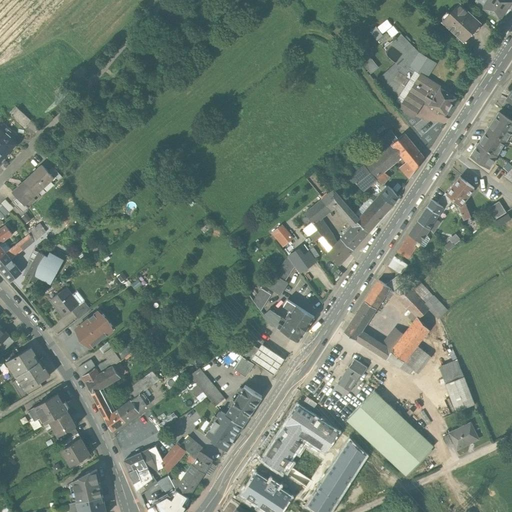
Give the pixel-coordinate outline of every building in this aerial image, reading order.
[(507,0),(487,0),(483,8),(500,19),(511,2),(507,0)] [(480,23),(459,3),(442,21),(463,41),(480,23)] [(457,97),(423,76),(417,86),(414,87),(412,90),(413,93),(424,100),(446,114),(457,97)] [(413,93),(410,94),(401,108),(414,116),(424,100),(413,93)] [(31,120),(18,108),(12,114),(25,126),(31,120)] [(511,120),(499,113),(479,143),(497,155),(511,133),(511,120)] [(0,163),(10,153),(8,151),(17,141),(0,125),(0,163)] [(392,144),(394,142),(392,140),(396,136),(391,130),(381,138),(382,139),(389,147),(392,144)] [(392,144),(400,153),(408,147),(409,147),(414,143),(405,133),(394,142),(392,144)] [(382,139),(372,146),(373,147),(355,161),(361,169),(366,165),(376,177),(383,183),(388,176),(384,171),(397,161),(397,160),(400,154),(400,153),(392,144),(389,147),(382,139)] [(410,179),(425,157),(414,143),(409,147),(408,147),(400,153),(400,154),(406,161),(400,167),(405,172),(410,179)] [(497,155),(479,143),(472,155),(489,167),(497,155)] [(43,166),(25,182),(32,189),(34,187),(38,192),(54,177),(50,174),(43,166)] [(50,174),(54,177),(58,182),(63,177),(56,169),(50,174)] [(406,184),(410,179),(405,172),(398,181),(406,184)] [(447,194),(457,202),(464,219),(471,217),(464,202),(475,188),(461,177),(447,194)] [(398,181),(392,189),(400,194),(406,184),(398,181)] [(24,204),(38,192),(34,187),(32,189),(25,182),(13,193),(17,197),(24,204)] [(398,197),(392,189),(388,186),(381,194),(393,204),(398,197)] [(336,205),(342,200),(334,191),(306,214),(318,229),(323,236),(327,241),(333,248),(337,243),(332,235),(321,217),(336,205)] [(369,231),(393,204),(381,194),(358,219),(369,231)] [(28,209),(24,204),(17,197),(12,203),(22,214),(26,211),(28,209)] [(13,209),(5,200),(0,204),(0,220),(0,221),(13,209)] [(353,249),(369,231),(358,219),(342,200),(336,205),(353,225),(341,238),(353,249)] [(500,201),(488,208),(495,220),(507,212),(500,201)] [(418,220),(430,228),(440,213),(428,205),(418,220)] [(26,211),(22,214),(18,218),(24,227),(32,220),(26,211)] [(498,220),(501,225),(511,218),(511,215),(510,213),(498,220)] [(0,231),(0,238),(2,241),(22,228),(16,219),(0,231)] [(431,238),(426,233),(430,228),(418,220),(399,249),(410,256),(417,245),(415,244),(419,239),(421,241),(420,243),(425,246),(431,238)] [(323,236),(318,229),(310,235),(315,242),(321,237),(323,236)] [(278,236),(280,238),(282,237),(285,240),(291,235),(286,230),(278,236)] [(457,234),(443,245),(448,252),(462,241),(457,234)] [(282,237),(280,238),(285,244),(293,237),(291,235),(285,240),(282,237)] [(353,249),(341,238),(337,243),(333,248),(330,252),(328,254),(340,264),(353,249)] [(330,252),(333,248),(327,241),(325,242),(323,243),(330,252)] [(289,255),(303,274),(319,262),(305,243),(289,255)] [(13,247),(9,252),(12,255),(11,256),(18,262),(23,257),(13,247)] [(5,254),(0,258),(0,270),(10,283),(21,274),(5,254)] [(40,254),(26,278),(34,283),(38,277),(51,284),(63,262),(50,254),(47,259),(40,254)] [(285,281),(295,266),(287,255),(275,274),(285,281)] [(404,273),(410,264),(396,256),(390,266),(404,273)] [(285,281),(275,274),(272,272),(264,284),(280,294),(288,282),(285,281)] [(344,332),(399,367),(429,330),(420,319),(431,309),(423,300),(430,293),(415,277),(410,281),(400,274),(386,284),(390,287),(389,288),(394,293),(418,318),(404,334),(396,329),(383,345),(361,331),(362,330),(350,323),(344,332)] [(390,299),(394,293),(389,288),(390,287),(386,284),(379,280),(355,317),(366,324),(385,295),(390,299)] [(254,301),(261,310),(271,294),(262,288),(254,301)] [(66,289),(50,302),(63,318),(79,305),(66,289)] [(264,315),(268,320),(299,341),(314,318),(287,300),(283,306),(290,310),(294,311),(292,313),(289,312),(287,316),(282,314),(280,318),(269,311),(264,315)] [(98,312),(76,329),(91,348),(113,331),(108,325),(111,323),(106,316),(103,318),(98,312)] [(352,320),(350,323),(362,330),(364,327),(366,324),(355,317),(352,320)] [(258,349),(252,359),(255,361),(275,374),(285,359),(262,344),(258,349)] [(104,355),(109,361),(113,366),(132,351),(128,345),(115,355),(111,349),(104,355)] [(252,359),(258,349),(252,345),(244,357),(243,357),(235,369),(247,377),(255,365),(253,363),(255,361),(252,359)] [(17,349),(3,357),(6,362),(20,355),(17,349)] [(20,355),(6,362),(15,377),(17,376),(38,364),(29,349),(20,355)] [(349,367),(338,383),(344,387),(350,377),(356,381),(360,374),(362,375),(368,367),(355,359),(350,367),(349,367)] [(81,374),(90,369),(95,366),(92,361),(78,368),(81,374)] [(95,369),(96,369),(106,387),(121,377),(113,366),(109,361),(95,368),(95,369)] [(38,364),(17,376),(25,390),(39,382),(48,377),(39,363),(38,364)] [(82,376),(93,395),(102,389),(106,387),(96,369),(95,369),(91,371),(82,376)] [(216,407),(225,400),(200,369),(190,376),(216,407)] [(457,411),(476,404),(465,376),(446,384),(457,411)] [(154,385),(145,377),(136,384),(143,393),(154,385)] [(39,382),(25,390),(28,395),(42,387),(39,382)] [(143,393),(136,384),(129,389),(135,398),(118,411),(125,421),(151,404),(143,393)] [(243,426),(261,396),(245,386),(226,415),(243,426)] [(125,421),(118,411),(115,412),(102,389),(93,395),(99,407),(107,403),(109,409),(102,413),(111,431),(125,421)] [(375,390),(347,420),(406,476),(434,446),(375,390)] [(40,418),(44,424),(49,421),(67,412),(57,394),(28,411),(34,421),(40,418)] [(99,407),(102,413),(109,409),(107,403),(99,407)] [(325,452),(338,432),(298,405),(262,459),(282,472),(304,438),(325,452)] [(243,426),(226,415),(220,411),(206,433),(214,439),(213,440),(227,450),(243,426)] [(67,412),(49,421),(58,437),(75,427),(67,412)] [(471,423),(451,433),(458,449),(479,440),(471,423)] [(449,435),(443,438),(447,447),(453,444),(449,435)] [(202,450),(188,437),(180,445),(178,443),(162,460),(161,462),(164,468),(166,467),(168,472),(185,451),(190,455),(187,459),(191,464),(200,452),(202,450)] [(80,438),(61,449),(66,458),(69,457),(73,464),(89,454),(80,438)] [(349,440),(341,453),(360,465),(366,455),(349,440)] [(141,453),(150,473),(157,470),(155,464),(161,461),(154,447),(141,453)] [(200,452),(191,464),(204,472),(210,476),(217,464),(200,452)] [(153,477),(150,473),(141,453),(124,461),(136,489),(142,485),(153,477)] [(341,453),(334,463),(354,475),(360,465),(341,453)] [(347,486),(354,475),(334,463),(327,473),(347,486)] [(204,472),(191,464),(175,488),(176,489),(189,497),(204,472)] [(96,469),(73,482),(77,502),(102,496),(96,469)] [(268,511),(280,511),(290,497),(278,488),(280,485),(270,479),(269,482),(256,473),(242,495),(268,511)] [(327,473),(321,484),(340,496),(347,486),(327,473)] [(153,477),(142,485),(147,491),(157,483),(153,477)] [(321,484),(314,495),(333,507),(340,496),(321,484)] [(182,511),(186,506),(184,505),(189,497),(176,489),(171,497),(168,495),(153,503),(158,511),(182,511)] [(317,511),(329,511),(333,507),(314,495),(307,505),(317,511)] [(77,502),(68,504),(69,511),(76,511),(79,511),(105,511),(102,496),(77,502)]
